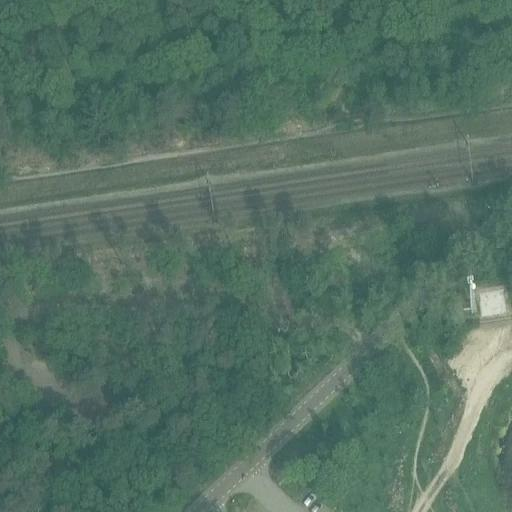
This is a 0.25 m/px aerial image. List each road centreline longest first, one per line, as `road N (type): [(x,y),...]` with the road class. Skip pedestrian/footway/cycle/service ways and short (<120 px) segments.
road 1 (tertiary): [(196,511),(511,212)]
road 2 (track): [(443,511),(475,380),(511,349)]
